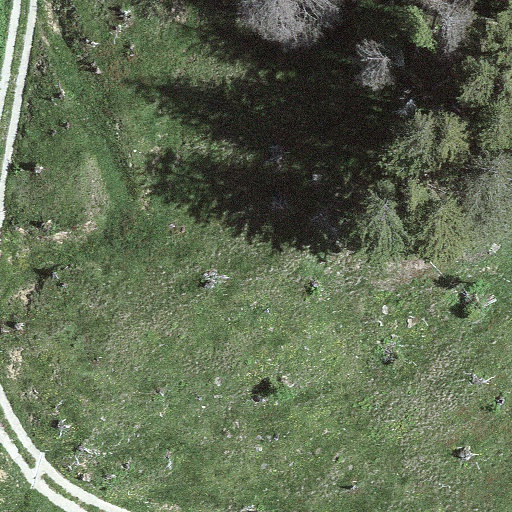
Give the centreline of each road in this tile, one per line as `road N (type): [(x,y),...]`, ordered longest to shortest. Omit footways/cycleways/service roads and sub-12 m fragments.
road 1 (track): [(24,0),(0,156)]
road 2 (track): [(0,413),(65,494),(101,511)]
